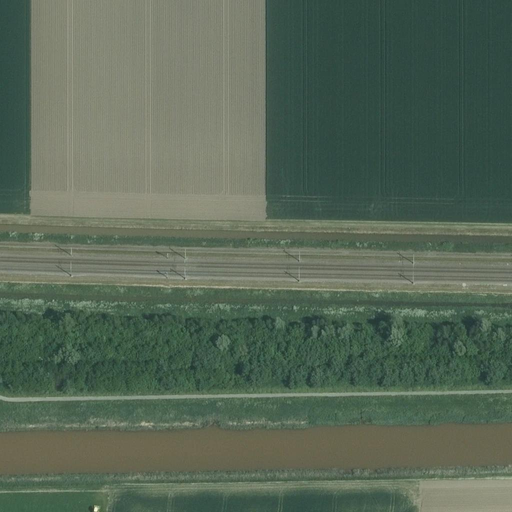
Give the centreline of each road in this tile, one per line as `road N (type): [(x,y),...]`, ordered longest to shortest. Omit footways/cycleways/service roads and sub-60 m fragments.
road 1 (track): [(511,256),(0,244)]
road 2 (track): [(511,293),(0,281)]
